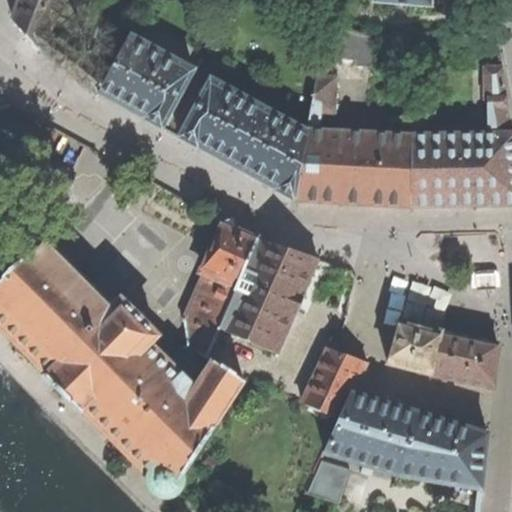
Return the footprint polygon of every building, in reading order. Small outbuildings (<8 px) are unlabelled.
[(19,0),(14,20),(41,52),(97,97),(100,95),(107,82),(61,46),(61,45),(60,43),(60,40),(58,37),(55,35),(53,34),(49,35),(58,17),(64,0),(19,0)] [(326,27),(321,58),(354,61),(354,66),(370,68),(372,42),(369,42),(369,39),(326,27)] [(135,114),(163,130),(194,71),(131,36),(100,95),(135,114)] [(508,100),(502,68),(483,68),(484,100),(488,100),(488,136),(411,137),(411,208),(464,206),(511,205),(511,133),(506,100),(508,100)] [(336,78),(317,77),(307,133),(295,201),(354,205),(411,208),(411,137),(319,132),(320,115),(334,115),(336,78)] [(209,154),(235,168),(266,111),(211,81),(180,139),(209,154)] [(265,185),(295,201),(307,133),(266,111),(235,168),(265,185)] [(246,385),(211,362),(195,386),(171,365),(152,347),(159,340),(122,303),(115,309),(87,282),(47,242),(21,266),(0,244),(0,219),(29,190),(0,161),(0,329),(47,377),(46,379),(82,416),(85,415),(149,479),(149,485),(150,490),(153,493),(157,498),(163,500),(170,500),(176,498),(180,494),(183,490),(183,485),(184,479),(246,385)] [(187,347),(208,360),(221,330),(259,243),(226,224),(184,321),(187,347)] [(318,262),(259,243),(221,330),(252,344),(250,348),(262,353),(263,349),(278,355),(295,316),(296,316),(299,309),(304,298),(303,297),(318,262)] [(442,313),(448,292),(414,282),(408,303),(442,313)] [(401,322),(388,365),(430,376),(441,333),(422,328),(401,322)] [(498,346),(441,333),(430,376),(462,382),(493,388),(502,348),(497,346),(498,346)] [(195,386),(211,362),(208,360),(187,347),(171,365),(195,386)] [(327,349),(302,403),(341,422),(353,395),(367,364),(338,353),(327,349)] [(385,405),(353,395),(341,422),(326,454),(398,477),(417,414),(385,405)] [(488,436),(417,414),(398,477),(482,490),(484,464),(488,436)] [(350,470),(321,461),(307,494),(339,505),(350,470)]
